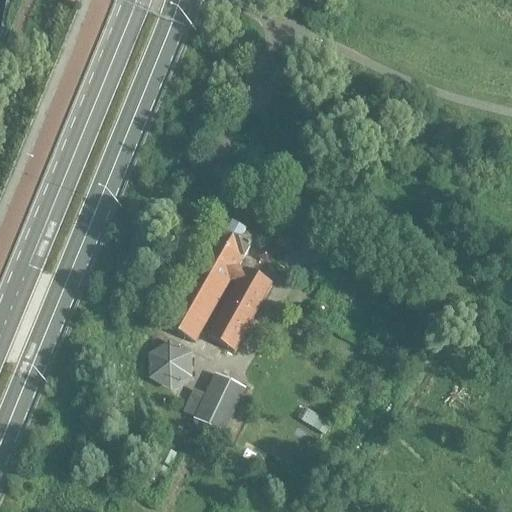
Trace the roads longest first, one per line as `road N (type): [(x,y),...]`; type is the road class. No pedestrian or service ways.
road 1 (secondary): [(0,446),(183,0)]
road 2 (secondary): [(137,0),(0,337)]
